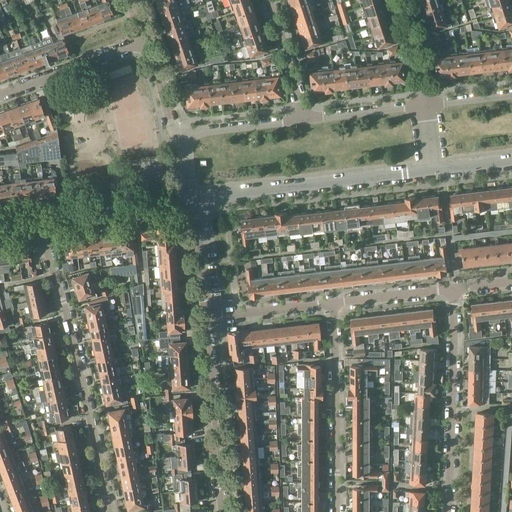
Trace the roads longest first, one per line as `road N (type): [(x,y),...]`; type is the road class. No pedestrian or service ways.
road 1 (residential): [(107,511),(74,342),(37,220)]
road 2 (tertiary): [(193,202),(433,173)]
road 3 (residential): [(446,511),(454,289)]
road 4 (residential): [(333,304),(335,511)]
road 5 (residential): [(222,511),(207,317)]
road 6 (tertiary): [(37,220),(193,202)]
road 7 (residential): [(0,94),(146,42)]
road 8 (residential): [(207,317),(333,304)]
road 9 (residential): [(422,104),(300,119)]
road 10 (residential): [(300,119),(272,0)]
road 11 (residential): [(333,304),(454,289)]
